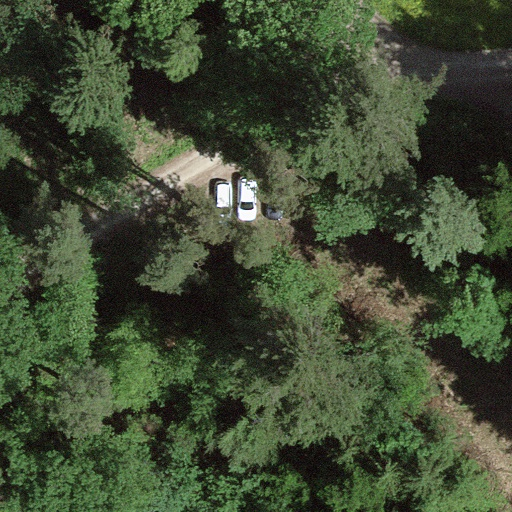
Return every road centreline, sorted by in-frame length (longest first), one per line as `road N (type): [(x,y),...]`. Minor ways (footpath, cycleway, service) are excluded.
road 1 (track): [(312,0),(324,85),(170,179)]
road 2 (track): [(0,277),(170,179)]
road 3 (track): [(324,85),(469,90),(511,77)]
